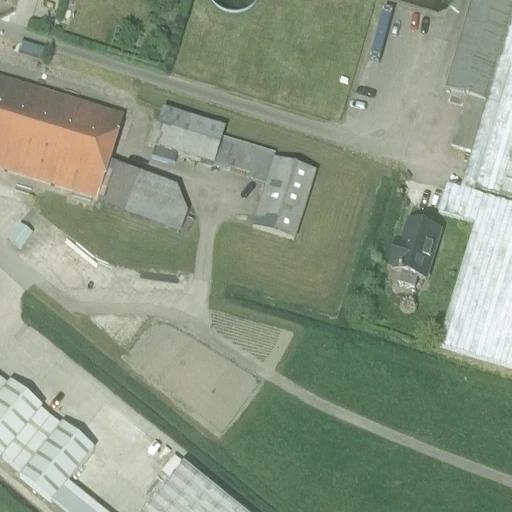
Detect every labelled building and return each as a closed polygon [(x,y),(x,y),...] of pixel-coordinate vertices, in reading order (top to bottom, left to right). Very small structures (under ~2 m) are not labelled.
[(451,149),(471,155),(509,41),(502,31),(511,0),(474,0),(445,93),(466,99),(451,149)] [(471,155),(460,192),(475,195),(476,191),(511,201),(511,0),(502,31),(509,41),(471,155)] [(0,172),(95,202),(122,118),(0,79),(0,172)] [(221,138),(159,119),(150,149),(205,166),(206,165),(265,184),(250,229),(293,242),(314,175),(272,161),(273,157),(220,140),(221,138)] [(511,206),(475,195),(460,192),(446,188),(438,215),(474,226),(438,349),(511,371),(511,206)] [(417,279),(424,281),(439,232),(408,223),(402,244),(397,243),(389,267),(395,269),(394,272),(401,274),(398,285),(414,290),(417,279)] [(7,242),(20,252),(31,237),(18,227),(7,242)] [(6,387),(0,395),(0,459),(39,411),(41,409),(9,384),(6,387)] [(0,459),(0,464),(8,471),(18,479),(60,427),(39,411),(0,459)] [(60,427),(18,479),(50,504),(92,450),(61,425),(60,427)] [(237,511),(181,466),(144,511),(237,511)]
